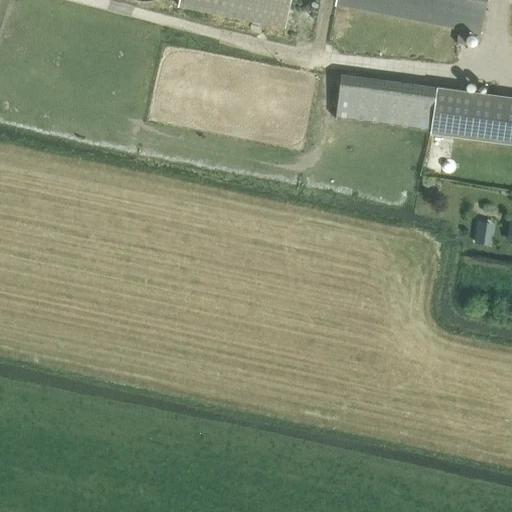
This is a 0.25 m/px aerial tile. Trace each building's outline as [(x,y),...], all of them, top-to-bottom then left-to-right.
[(288,26),(292,0),(179,0),(179,4),(288,26)] [(337,0),(336,4),(479,33),(485,0),(337,0)] [(511,98),(438,88),(431,132),(511,143),(511,98)] [(440,166),(440,168),(440,169),(441,171),(442,172),(443,173),(444,174),(445,175),(446,176),(448,176),(450,176),(451,176),(452,175),(454,174),(455,173),(456,172),(456,171),(457,169),(457,167),(457,166),(456,164),(456,163),(455,162),(454,161),(452,160),(451,160),(449,159),(448,159),(446,160),(445,160),(444,161),(442,162),(442,163),(441,165),(440,166)] [(478,222),(475,243),(486,244),(489,224),(478,222)]
